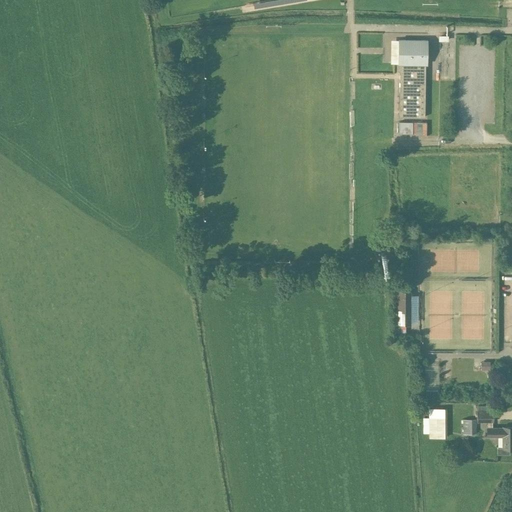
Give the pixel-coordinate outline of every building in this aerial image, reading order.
[(427,40),(399,40),(399,64),(400,64),(399,117),(425,117),(426,64),(427,64),(427,40)] [(399,121),(399,133),(412,133),(412,121),(399,121)] [(412,133),(412,134),(426,134),(426,121),(412,121),(412,133)] [(397,291),(397,303),(397,324),(407,324),(407,322),(412,316),(412,305),(411,303),(411,292),(397,291)] [(405,325),(394,325),(394,335),(405,335),(405,325)] [(490,370),(490,362),(481,362),(481,370),(490,370)] [(492,406),(477,406),(477,410),(477,422),(487,422),(487,436),(503,436),(503,447),(497,447),(497,455),(510,455),(510,449),(511,448),(511,426),(503,427),(503,428),(492,428),(492,422),(493,422),(493,410),(492,410),(492,406)] [(447,417),(429,417),(429,418),(423,418),(423,433),(429,433),(429,438),(447,438),(447,417)] [(476,434),(476,419),(463,419),(463,434),(476,434)]
